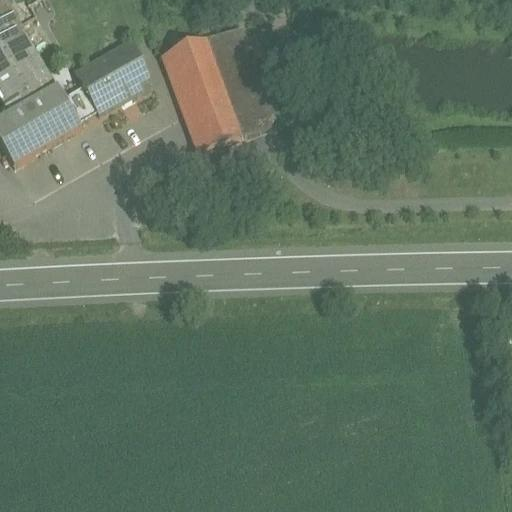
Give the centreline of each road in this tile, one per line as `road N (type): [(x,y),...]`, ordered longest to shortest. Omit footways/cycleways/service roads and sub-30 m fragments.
road 1 (secondary): [(0,286),(511,270)]
road 2 (unknown): [(511,173),(259,165)]
